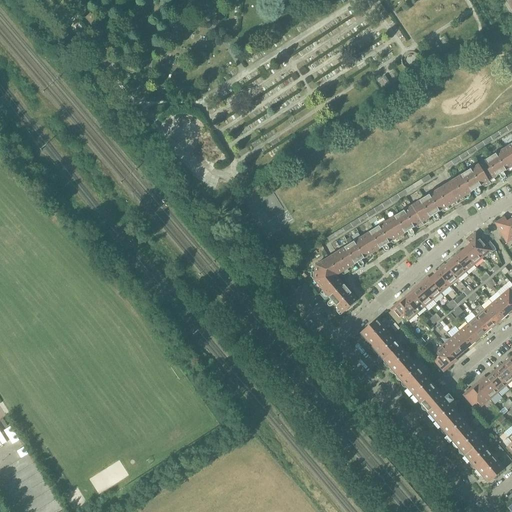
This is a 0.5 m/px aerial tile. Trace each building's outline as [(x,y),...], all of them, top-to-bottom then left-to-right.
[(511,143),(503,149),(511,163),(511,143)] [(511,163),(503,149),(478,165),(488,182),(499,175),(501,178),(502,179),(504,179),(505,177),(505,175),(503,173),(511,167),(511,163)] [(478,188),(488,182),(478,165),(445,186),(455,202),(474,191),(475,194),(477,195),(479,195),(480,193),(480,191),(478,188)] [(412,206),(422,223),(432,217),(434,220),(436,221),(438,220),(439,219),(439,217),(437,214),(455,202),(445,186),(412,206)] [(412,206),(386,222),(397,239),(407,232),(409,235),(411,236),(413,236),(414,234),(413,232),(412,230),(422,223),(412,206)] [(507,244),(511,240),(511,230),(504,217),(495,223),(507,244)] [(386,222),(361,238),(372,254),(382,248),(384,251),(386,252),(388,252),(389,250),(388,248),(387,245),(397,239),(386,222)] [(467,240),(470,244),(482,258),(491,251),(475,233),(467,240)] [(372,254),(361,238),(336,253),(347,270),(357,264),(359,266),(361,268),(363,267),(364,266),(363,264),(362,261),(372,254)] [(470,244),(462,251),(474,265),(482,258),(470,244)] [(466,272),(474,265),(462,251),(454,258),(466,272)] [(323,291),(338,278),(337,277),(338,276),(347,270),(336,253),(315,266),(313,280),(323,291)] [(466,272),(454,258),(446,265),(458,279),(466,272)] [(500,268),(497,264),(491,269),(495,273),(500,268)] [(449,286),(458,279),(446,265),(437,272),(449,286)] [(509,272),(507,270),(505,267),(500,271),(504,276),(509,272)] [(429,279),(441,293),(449,286),(437,272),(429,279)] [(427,277),(419,284),(433,300),(441,293),(429,279),(427,277)] [(357,301),(338,278),(323,291),(331,300),(328,302),(327,304),(328,306),(330,307),(331,306),(334,304),(342,314),(357,301)] [(411,291),(425,307),(433,300),(419,284),(411,291)] [(511,286),(500,296),(511,309),(511,286)] [(403,298),(416,314),(425,307),(411,291),(403,298)] [(511,309),(500,296),(492,303),(504,317),(511,310),(511,309)] [(416,314),(403,298),(390,309),(399,320),(404,316),(408,321),(416,314)] [(504,317),(492,303),(484,310),(496,324),(504,317)] [(496,324),(484,310),(476,317),(488,331),(496,324)] [(488,331),(476,317),(468,324),(480,338),(488,331)] [(375,321),(360,333),(360,334),(424,410),(437,424),(487,484),(502,471),(456,416),(458,414),(449,404),(454,400),(450,396),(448,394),(444,398),(440,394),(424,374),(421,376),(375,321)] [(480,338),(468,324),(459,331),(471,345),(480,338)] [(471,345),(459,331),(451,338),(465,354),(463,352),(471,345)] [(465,354),(451,338),(443,345),(456,361),(465,354)] [(456,361),(443,345),(434,352),(438,357),(434,361),(443,372),(456,361)] [(511,376),(511,359),(510,358),(502,365),(511,376)] [(506,386),(511,380),(511,376),(502,365),(494,372),(506,386)] [(498,393),(506,386),(494,372),(486,379),(484,377),(498,393)] [(484,377),(476,384),(489,400),(498,393),(484,377)] [(489,400),(476,384),(463,395),(472,406),(477,402),(481,407),(489,400)]
